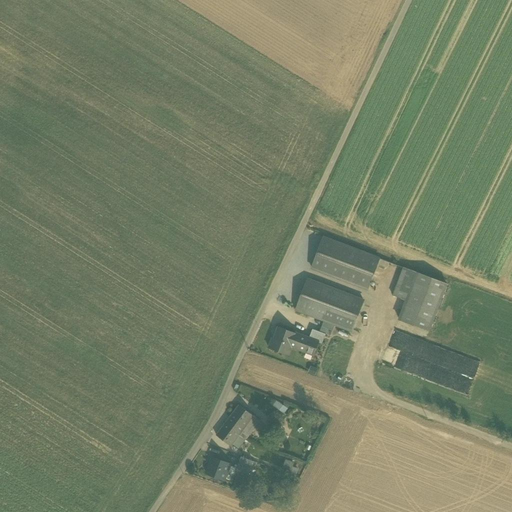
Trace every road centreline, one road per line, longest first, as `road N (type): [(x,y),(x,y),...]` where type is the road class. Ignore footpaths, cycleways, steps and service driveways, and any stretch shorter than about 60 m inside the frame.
road 1 (track): [(152,511),(206,433),(408,0)]
road 2 (track): [(511,445),(374,388),(363,351),(395,269)]
